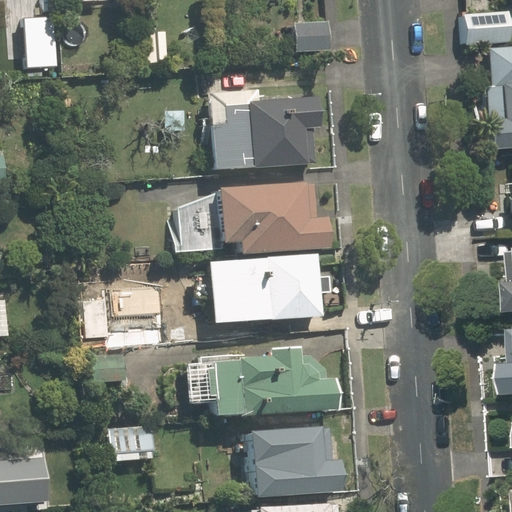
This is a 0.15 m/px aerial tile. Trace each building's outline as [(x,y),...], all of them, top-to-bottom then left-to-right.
[(462,0),(463,31),(511,29),(511,17),(511,0),(462,0)] [(52,17),(29,17),(28,59),(52,60),(52,17)] [(327,20),(288,21),(289,54),(327,53),(327,20)] [(482,84),(484,149),(511,147),(511,46),(488,47),(489,84),(482,84)] [(251,72),(205,73),(208,168),(304,164),(303,127),(312,127),(311,98),(252,100),(251,72)] [(195,199),(168,211),(169,255),(323,249),(322,218),(303,219),(302,184),(212,187),(213,198),(195,199)] [(327,291),(326,276),(315,277),(314,255),(204,260),(204,270),(189,271),(190,297),(207,296),(208,324),(267,321),(267,333),(333,329),(332,308),(317,309),(316,291),(327,291)] [(210,399),(210,414),(333,410),(332,377),(318,378),(318,352),(296,353),(296,343),(261,344),(262,358),(184,361),(185,399),(210,399)] [(156,423),(106,427),(109,464),(159,461),(156,423)] [(245,428),(246,494),(342,492),(341,459),(320,459),(320,426),(245,428)] [(0,507),(45,506),(43,456),(0,458),(0,507)] [(335,511),(335,503),(244,507),(244,511),(335,511)]
